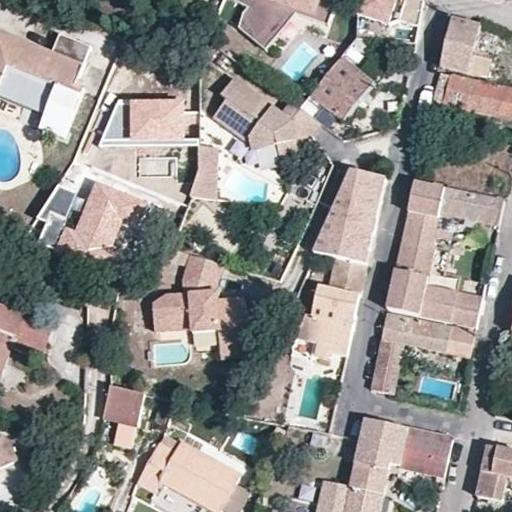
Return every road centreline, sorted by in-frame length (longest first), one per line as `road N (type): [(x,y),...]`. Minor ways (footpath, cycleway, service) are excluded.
road 1 (residential): [(472,426),(349,402),(440,0)]
road 2 (residential): [(0,257),(101,303),(92,420),(48,511)]
road 3 (residential): [(472,426),(511,251)]
